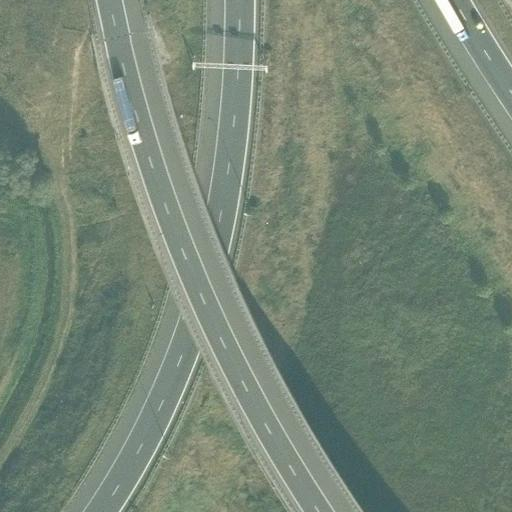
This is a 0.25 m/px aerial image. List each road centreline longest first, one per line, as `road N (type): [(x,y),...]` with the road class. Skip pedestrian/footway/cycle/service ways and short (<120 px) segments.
road 1 (trunk): [(109,0),(157,177),(206,304),(324,511)]
road 2 (motorway): [(237,0),(232,129),(196,305),(176,371),(102,511)]
